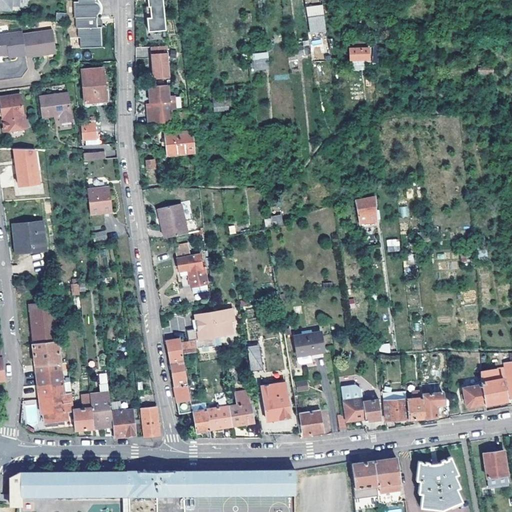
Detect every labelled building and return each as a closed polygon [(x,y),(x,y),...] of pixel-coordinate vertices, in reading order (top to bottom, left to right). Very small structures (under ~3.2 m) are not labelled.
[(0,0),(0,10),(12,11),(13,8),(21,8),(20,0),(0,0)] [(96,0),(78,0),(79,1),(75,2),(75,18),(77,18),(77,28),(79,28),(79,38),(81,38),(81,48),(103,47),(102,27),(99,27),(98,25),(98,22),(98,19),(98,17),(99,15),(101,13),(102,11),(103,9),(103,8),(102,6),(101,4),(99,2),(97,2),(96,0)] [(148,32),(165,31),(162,0),(147,0),(148,8),(150,7),(151,18),(147,18),(148,32)] [(325,30),(323,14),(308,15),(309,30),(325,30)] [(0,55),(4,55),(15,53),(16,56),(27,54),(24,35),(24,32),(0,35),(0,55)] [(43,52),(57,50),(55,32),(24,35),(27,54),(27,57),(43,55),(43,52)] [(368,59),(368,48),(361,48),(361,43),(348,43),(348,59),(368,59)] [(169,54),(153,55),(154,79),(170,78),(169,54)] [(266,58),(254,59),(255,68),(267,67),(266,58)] [(106,104),(103,73),(82,76),(86,107),(106,104)] [(149,115),(149,124),(162,124),(173,123),(174,123),(173,110),(173,98),(173,86),(170,86),(151,87),(151,104),(152,114),(149,115)] [(44,114),(53,112),(59,111),(60,114),(60,120),(71,118),(68,90),(41,94),(44,114)] [(2,106),(0,105),(0,114),(3,117),(5,130),(26,127),(21,93),(0,96),(2,106)] [(230,112),(228,97),(223,98),(223,102),(214,103),(215,113),(230,112)] [(178,127),(191,126),(190,113),(177,113),(178,127)] [(91,138),(97,137),(96,122),(87,123),(88,138),(91,138)] [(194,151),(192,130),(163,133),(165,154),(194,151)] [(31,217),(52,215),(46,151),(25,150),(31,217)] [(84,161),(105,159),(104,151),(84,153),(84,161)] [(87,190),(90,214),(113,212),(109,188),(102,189),(102,191),(98,192),(98,189),(87,190)] [(376,197),(361,199),(355,200),(359,222),(377,219),(375,208),(376,197)] [(164,236),(188,230),(180,201),(157,207),(164,236)] [(286,214),(269,217),(270,225),(287,222),(286,214)] [(42,222),(15,225),(17,251),(44,248),(42,222)] [(94,238),(107,237),(107,230),(93,231),(94,238)] [(387,252),(400,251),(399,238),(386,239),(387,252)] [(188,246),(176,248),(180,270),(189,269),(192,285),(207,283),(204,267),(201,254),(190,256),(188,246)] [(183,287),(192,285),(189,269),(180,270),(183,287)] [(33,344),(59,341),(54,301),(29,304),(33,344)] [(242,310),(244,321),(259,319),(256,304),(246,305),(246,309),(242,310)] [(195,316),(197,324),(199,323),(200,328),(197,329),(187,331),(189,342),(197,341),(198,348),(217,345),(216,337),(234,334),(232,320),(235,320),(233,308),(195,316)] [(316,360),(316,357),(325,356),(322,337),(295,341),(299,367),(300,369),(312,367),(311,361),(316,360)] [(176,386),(188,383),(187,372),(185,372),(182,354),(183,354),(183,351),(182,343),(181,339),(167,342),(172,368),(176,386)] [(33,344),(36,363),(61,360),(59,341),(33,344)] [(182,343),(183,351),(198,349),(198,348),(197,341),(189,342),(182,343)] [(260,343),(248,345),(252,369),(265,367),(260,343)] [(36,363),(38,384),(64,381),(61,360),(36,363)] [(499,368),(481,371),(482,384),(485,403),(511,398),(511,362),(499,365),(499,368)] [(108,387),(107,375),(97,377),(98,389),(108,387)] [(296,391),(308,391),(308,379),(295,379),(296,391)] [(65,393),(64,381),(38,384),(41,413),(44,413),(44,420),(68,418),(67,410),(73,410),(73,409),(71,393),(65,393)] [(285,382),(263,385),(267,419),(290,416),(285,382)] [(188,383),(176,386),(174,386),(179,413),(193,411),(188,383)] [(467,407),(485,403),(482,384),(464,387),(467,407)] [(413,398),(406,399),(408,418),(425,417),(423,394),(422,387),(422,385),(419,385),(419,391),(412,392),(413,398)] [(363,401),(362,390),(356,386),(343,388),(347,420),(366,418),(363,401)] [(113,425),(111,410),(108,387),(98,389),(99,396),(90,397),(91,407),(93,427),(93,428),(113,425)] [(229,397),(230,405),(233,425),(254,421),(250,401),(248,389),(234,392),(236,403),(233,404),(232,397),(229,397)] [(384,401),(385,400),(406,399),(406,392),(406,391),(383,394),(384,401)] [(439,416),(438,404),(443,404),(442,392),(429,393),(423,394),(425,417),(439,416)] [(91,407),(90,397),(83,398),(84,407),(91,407)] [(36,399),(23,400),(24,425),(37,425),(36,399)] [(380,399),(363,401),(366,418),(366,420),(382,418),(380,399)] [(406,399),(385,400),(387,420),(408,418),(406,399)] [(158,423),(157,405),(141,407),(144,435),(152,434),(159,433),(158,423)] [(210,429),(233,425),(230,405),(207,408),(210,429)] [(73,410),(75,429),(93,427),(91,407),(84,407),(73,409),(73,410)] [(111,410),(113,425),(113,435),(124,434),(136,433),(133,408),(111,410)] [(193,411),(196,431),(210,429),(207,408),(193,411)] [(320,410),(301,413),(304,434),(324,432),(320,410)] [(348,433),(346,420),(338,422),(340,435),(348,433)] [(503,450),(484,452),(487,477),(506,474),(503,450)] [(435,461),(417,461),(416,480),(419,481),(418,493),(421,494),(420,506),(441,509),(462,501),(457,488),(460,487),(456,475),(459,474),(451,455),(435,461)] [(373,461),(376,485),(378,504),(402,501),(396,458),(383,460),(373,461)] [(355,487),(376,485),(373,461),(361,463),(352,464),(355,487)] [(21,472),(10,477),(11,504),(20,504),(20,495),(127,497),(127,511),(157,511),(157,493),(183,494),(294,493),(295,469),(127,470),(127,473),(21,472)] [(183,511),(183,494),(157,493),(157,511),(183,511)]
